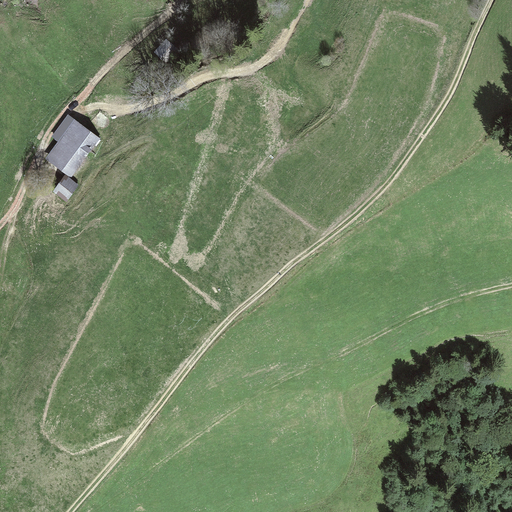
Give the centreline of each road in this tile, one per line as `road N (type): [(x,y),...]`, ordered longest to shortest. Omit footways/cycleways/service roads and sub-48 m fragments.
road 1 (track): [(490,0),(454,85),(398,170),(353,217),(254,292),(70,511)]
road 2 (track): [(79,96),(0,224)]
road 3 (track): [(79,96),(178,0)]
